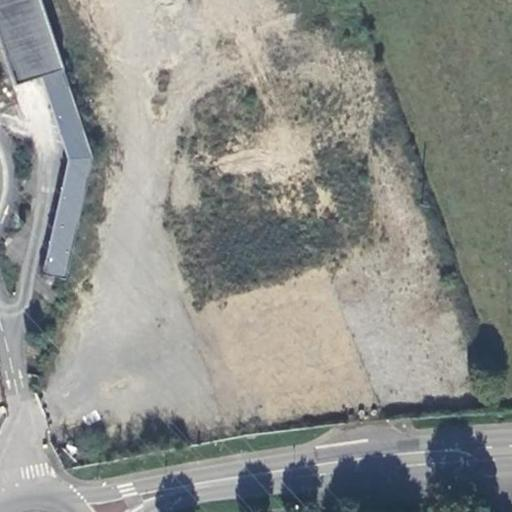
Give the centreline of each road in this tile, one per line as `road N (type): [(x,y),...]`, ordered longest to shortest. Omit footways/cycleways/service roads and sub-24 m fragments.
road 1 (tertiary): [(444,449),(217,479)]
road 2 (tertiary): [(217,479),(55,496)]
